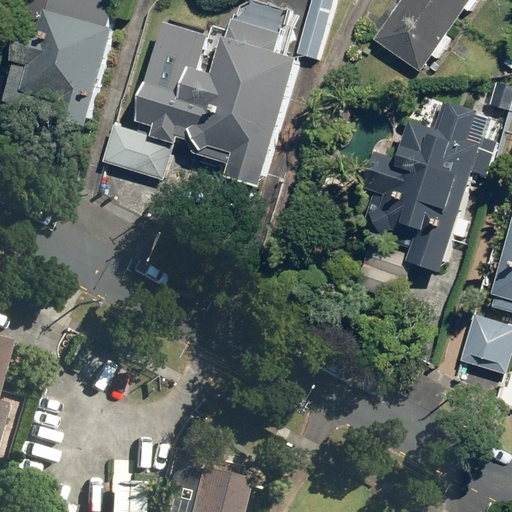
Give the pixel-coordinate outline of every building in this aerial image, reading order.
[(54,0),(46,32),(27,27),(6,103),(93,127),(125,12),(82,0),(54,0)] [(340,0),(318,0),(303,55),(323,61),(340,0)] [(474,0),(405,0),(379,38),(424,70),(474,0)] [(288,35),(237,20),(220,75),(205,71),(216,36),(172,23),(143,122),(160,128),(158,136),(120,125),(109,162),(169,180),(179,145),(183,146),(185,140),(192,142),(197,153),(236,165),(232,179),(265,189),(304,60),(283,54),(288,35)] [(445,130),(418,121),(405,161),(382,154),(370,189),(391,195),(387,208),(376,213),(386,237),(398,231),(419,238),(411,263),(446,274),(488,145),(476,141),(485,113),(454,103),(445,130)] [(511,237),(492,305),(511,310),(511,237)] [(414,270),(370,256),(361,285),(404,300),(414,270)] [(511,371),(511,323),(480,314),(466,360),(511,374),(511,371)] [(237,511),(246,478),(195,466),(184,511),(138,511),(139,480),(104,480),(103,511),(0,511),(0,406),(1,403),(0,403),(0,348),(2,341),(0,340),(0,511),(237,511)]
